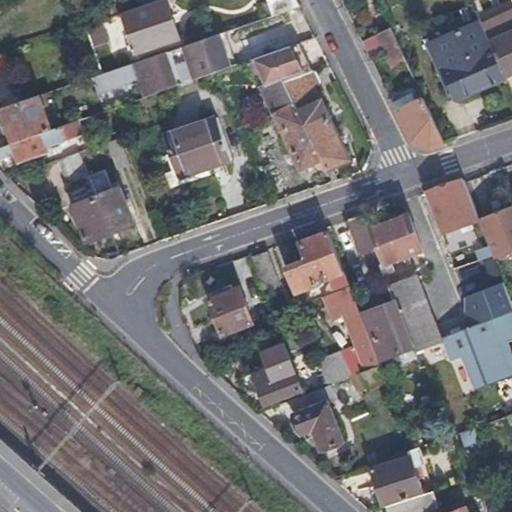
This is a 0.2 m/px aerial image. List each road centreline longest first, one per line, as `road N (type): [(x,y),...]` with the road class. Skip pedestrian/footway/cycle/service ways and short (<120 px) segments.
road 1 (residential): [(408,175),(141,270),(111,304)]
road 2 (residential): [(340,511),(111,304)]
road 3 (residential): [(408,175),(321,0)]
road 4 (residential): [(0,192),(111,304)]
